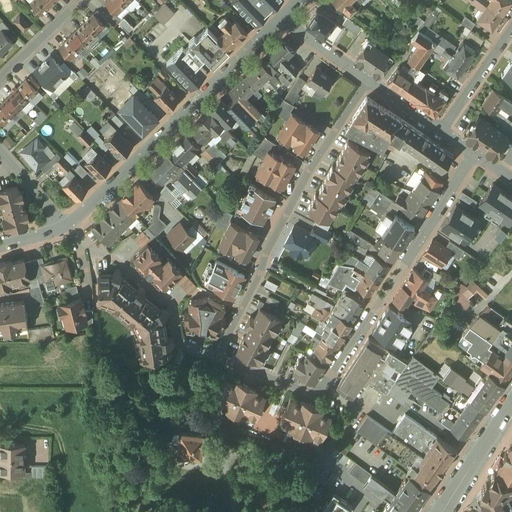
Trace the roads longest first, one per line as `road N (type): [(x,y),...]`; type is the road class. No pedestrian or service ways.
road 1 (residential): [(367,76),(217,358)]
road 2 (residential): [(282,14),(65,219)]
road 3 (residential): [(472,152),(318,396)]
road 4 (residential): [(318,396),(356,408),(315,465),(308,511)]
road 5 (tertiary): [(441,511),(511,404)]
road 6 (residential): [(511,29),(441,130)]
